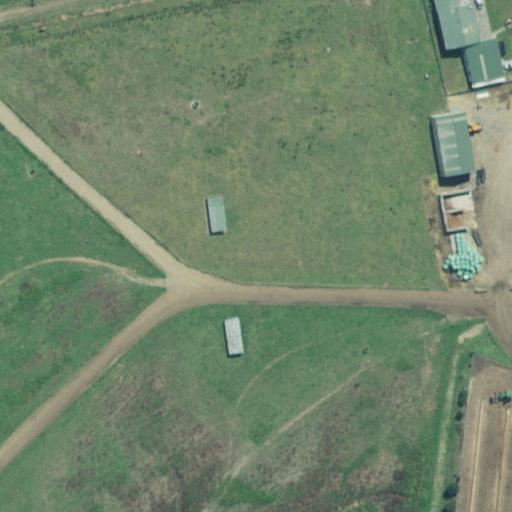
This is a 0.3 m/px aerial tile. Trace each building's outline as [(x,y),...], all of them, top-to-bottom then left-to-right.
[(483,0),(430,0),(442,50),(460,46),(492,39),(483,0)] [(492,39),(460,46),(470,89),(502,81),(492,39)] [(468,173),(459,115),(430,120),(439,177),(468,173)] [(225,231),(222,196),(205,197),(208,232),(225,231)] [(236,314),(219,317),(227,356),(244,352),(236,314)]
